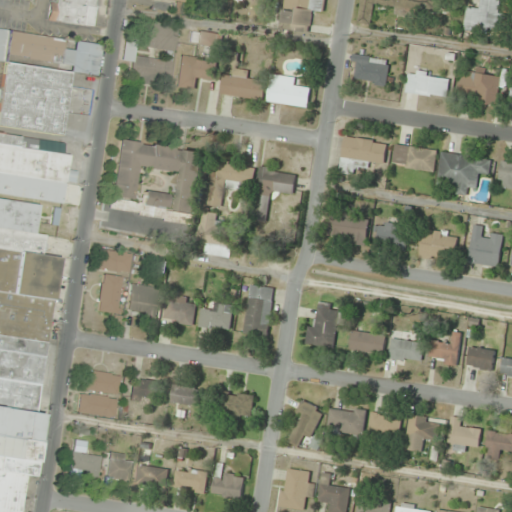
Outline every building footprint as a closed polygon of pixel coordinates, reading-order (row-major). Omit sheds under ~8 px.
[(96,0),(56,0),(57,1),(52,0),(50,0),(47,20),(92,27),(96,0)] [(324,0),(284,0),(282,21),(292,22),(291,30),(310,33),(313,11),(323,13),(324,0)] [(361,0),(359,23),(372,25),(375,1),(446,10),(446,0),(361,0)] [(464,31),(490,34),(491,28),(500,29),(503,0),(480,0),(480,9),(467,7),(464,31)] [(177,27),(138,21),(135,39),(125,37),(122,60),(131,62),(128,82),(168,88),(177,27)] [(0,125),(61,134),(70,71),(2,62),(3,55),(71,65),(73,50),(63,49),(64,39),(0,29),(0,60),(1,61),(0,68),(0,125)] [(197,43),(220,49),(223,36),(200,30),(197,43)] [(176,87),(195,90),(197,79),(214,82),(218,61),(181,55),(176,87)] [(388,84),(389,58),(353,57),(352,82),(388,84)] [(221,95),(263,101),(266,81),(248,79),(249,71),(235,69),(234,76),(224,75),(221,95)] [(501,78),(465,69),(458,94),(495,103),(501,78)] [(447,98),(450,76),(410,71),(407,92),(447,98)] [(309,108),(311,89),(295,87),(296,77),(271,74),(268,103),(309,108)] [(0,195),(61,203),(64,181),(75,182),(77,171),(67,170),(69,155),(61,154),(63,142),(0,134),(0,195)] [(387,141),(344,137),(340,174),(359,175),(360,164),(385,167),(387,141)] [(131,200),(136,167),(179,172),(174,212),(196,215),(204,152),(117,141),(111,198),(131,200)] [(394,166),(435,172),(438,150),(397,145),(394,166)] [(457,187),(457,194),(468,196),(468,187),(478,188),(480,176),(490,177),(492,158),(442,152),(438,185),(457,187)] [(214,159),(207,206),(225,209),(228,190),(240,192),(242,182),(253,184),(256,166),(214,159)] [(511,183),(511,160),(504,159),(499,180),(511,183)] [(252,220),(270,222),(274,191),(294,194),(297,172),(260,166),(252,220)] [(165,209),(168,195),(144,190),(141,204),(165,209)] [(0,511),(20,511),(25,475),(30,476),(58,257),(42,255),(45,235),(33,234),(37,203),(0,198),(0,511)] [(232,259),(236,228),(220,225),(221,214),(202,212),(198,242),(207,244),(205,255),(232,259)] [(368,242),(369,217),(331,214),(329,240),(368,242)] [(375,247),(409,247),(409,224),(375,224),(375,247)] [(469,263),(499,267),(503,238),(484,235),(485,227),(474,226),(469,263)] [(459,234),(424,229),(421,253),(456,257),(459,234)] [(131,253),(100,248),(98,268),(128,272),(131,253)] [(96,310),(115,314),(124,278),(105,273),(96,310)] [(156,318),(159,287),(131,284),(127,315),(156,318)] [(274,288),(250,285),(245,334),(269,337),(274,288)] [(194,325),(196,304),(167,301),(165,321),(194,325)] [(203,310),(200,327),(231,331),(234,305),(215,302),(214,311),(203,310)] [(306,345),(334,348),(339,313),(333,312),(334,304),(321,302),(317,326),(309,325),(306,345)] [(386,335),(353,332),(351,351),(385,354),(386,335)] [(433,340),(430,362),(457,366),(463,334),(454,333),(452,343),(433,340)] [(391,360),(423,362),(424,341),(392,339),(391,360)] [(496,351),(471,347),(468,366),(492,371),(496,351)] [(501,375),(511,376),(511,358),(504,357),(501,375)] [(120,375),(83,370),(80,389),(117,395),(120,375)] [(130,396),(155,402),(159,383),(134,377),(130,396)] [(171,404),(201,407),(203,388),(173,385),(171,404)] [(220,415),(251,421),(256,396),(224,391),(220,415)] [(76,413),(114,418),(117,398),(79,393),(76,413)] [(286,440),(306,449),(325,411),(305,401),(286,440)] [(363,437),(368,412),(331,406),(327,431),(363,437)] [(399,437),(402,417),(372,413),(369,434),(399,437)] [(441,419),(411,416),(407,450),(426,452),(427,440),(438,442),(441,419)] [(469,446),(479,447),(481,431),(461,428),(462,418),(452,417),(448,451),(468,453),(469,446)] [(511,433),(489,431),(485,457),(506,460),(507,451),(511,452),(511,433)] [(68,473),(97,476),(99,455),(70,452),(68,473)] [(134,457),(109,452),(104,477),(129,482),(134,457)] [(137,484),(166,490),(170,471),(141,464),(137,484)] [(209,471),(177,468),(175,489),(207,492),(209,471)] [(309,471),(285,468),(280,507),(303,510),(304,501),(314,502),(316,483),(308,482),(309,471)] [(246,483),(222,469),(212,488),(236,501),(246,483)] [(332,474),(323,473),(319,503),(330,505),(328,511),(347,511),(351,489),(331,486),(332,474)] [(391,511),(390,496),(358,499),(359,511),(391,511)] [(432,511),(433,508),(397,503),(396,511),(432,511)]
